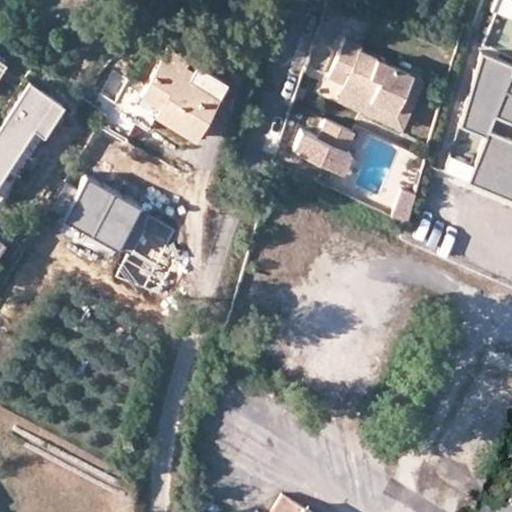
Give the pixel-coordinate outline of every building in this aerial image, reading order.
[(511,20),(511,0),(494,0),(490,11),(511,20)] [(349,80),(346,86),(394,107),(409,71),(361,51),(364,44),(347,38),(333,74),(349,80)] [(167,47),(141,92),(158,102),(153,111),(194,133),(216,93),(194,81),(182,74),(186,64),(188,60),(167,47)] [(511,73),(510,73),(511,69),(511,64),(480,51),(450,122),(477,132),(463,179),(511,202),(511,73)] [(186,64),(182,74),(194,81),(200,72),(186,64)] [(421,77),(409,71),(394,107),(346,86),(341,99),(401,125),(421,77)] [(63,103),(27,79),(0,120),(0,174),(32,126),(43,133),(63,103)] [(353,131),(327,119),(319,135),(302,128),(293,147),(342,169),(351,151),(345,148),(353,131)] [(139,201),(81,173),(60,217),(131,250),(143,225),(130,219),(139,201)] [(414,186),(398,181),(389,208),(406,215),(414,186)] [(288,351),(277,369),(335,402),(344,384),(288,351)] [(260,478),(282,438),(245,417),(222,457),(260,478)] [(313,511),(282,493),(269,511),(313,511)] [(483,511),(495,511),(499,507),(489,502),(483,511)]
